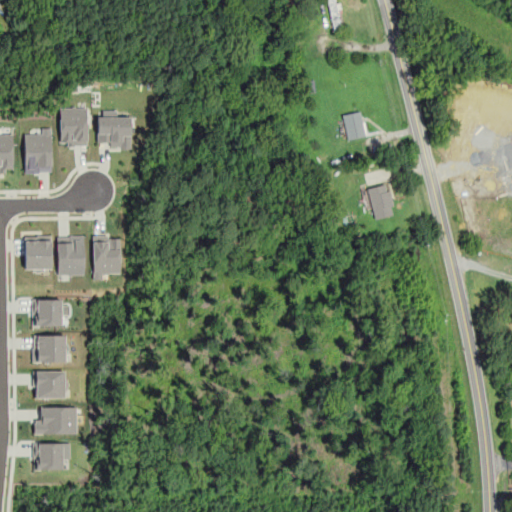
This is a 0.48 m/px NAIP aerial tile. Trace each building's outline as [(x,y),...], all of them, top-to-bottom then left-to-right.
[(59,107),(59,145),(86,144),(86,107),(59,107)] [(365,135),(360,110),(342,114),(346,138),(365,135)] [(96,142),(109,142),(109,148),(130,148),(129,116),(95,116),(96,142)] [(50,127),(41,127),(41,133),(23,133),(23,164),(33,165),(32,171),(49,172),(50,127)] [(0,171),(12,171),(12,133),(0,133),(0,171)] [(373,218),(394,213),(386,183),(366,188),(373,218)] [(49,269),(50,235),(24,235),(23,268),(49,269)] [(83,274),(83,235),(55,236),(56,274),(83,274)] [(92,236),(92,279),(101,279),(101,273),(119,272),(119,236),(92,236)] [(30,325),(60,325),(60,314),(66,315),(66,300),(36,299),(36,306),(31,306),(30,325)] [(64,334),(31,335),(31,361),(65,361),(64,334)] [(63,370),(33,370),(33,397),(63,397),(63,370)] [(38,406),(39,419),(32,419),(32,433),(75,433),(75,406),(38,406)] [(69,442),(33,442),(34,469),(62,468),(61,458),(69,458),(69,442)]
